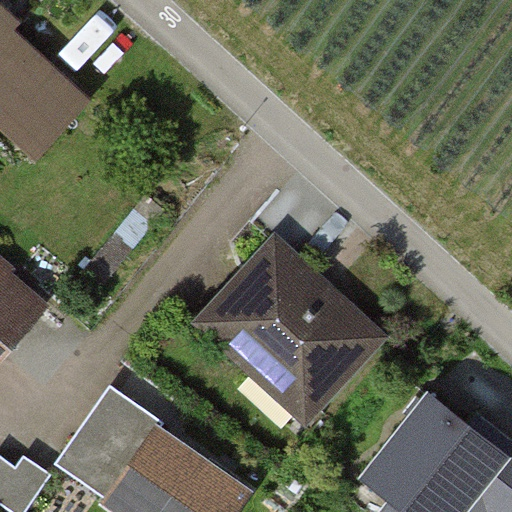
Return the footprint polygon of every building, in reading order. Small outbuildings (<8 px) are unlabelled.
[(0,123),(35,155),(86,100),(0,21),(0,123)] [(387,330),(279,233),(193,328),(302,425),(387,330)] [(132,247),(115,234),(83,273),(99,287),(132,247)] [(41,308),(0,273),(0,355),(4,351),(21,350),(20,333),(41,308)] [(164,423),(111,387),(64,455),(115,489),(106,502),(120,511),(235,511),(248,494),(157,433),(164,423)] [(460,511),(504,457),(432,399),(367,480),(408,511),(460,511)] [(0,500),(21,471),(0,455),(0,500)]
